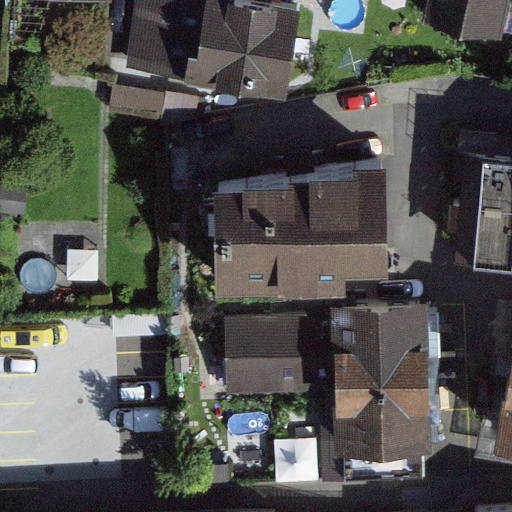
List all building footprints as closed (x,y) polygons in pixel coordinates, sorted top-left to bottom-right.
[(143,0),(135,60),(292,83),(304,0),(143,0)] [(511,41),(511,0),(431,0),(427,27),(511,41)] [(511,249),(511,129),(480,129),(479,187),(460,186),(459,214),(476,214),(475,249),(511,249)] [(366,286),(363,159),(194,162),(196,289),(366,286)] [(417,468),(408,306),(312,311),(321,473),(417,468)] [(307,328),(205,333),(209,410),(311,404),(307,328)] [(271,511),(271,491),(0,501),(0,511),(271,511)] [(511,511),(511,498),(457,500),(457,511),(511,511)]
